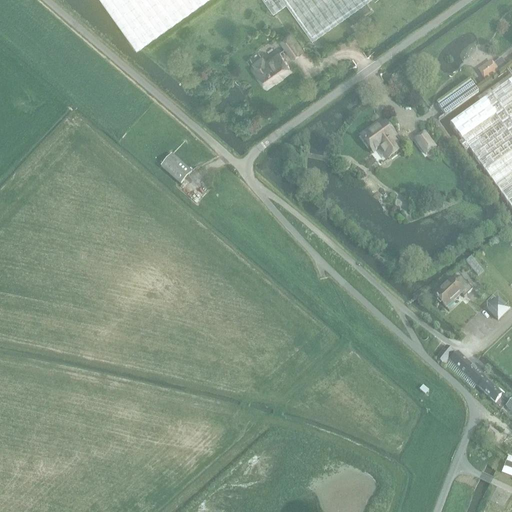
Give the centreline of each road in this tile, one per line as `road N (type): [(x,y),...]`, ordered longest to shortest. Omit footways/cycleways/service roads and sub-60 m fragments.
road 1 (unclassified): [(466,0),(254,150),(241,169)]
road 2 (unclassified): [(241,169),(394,301),(421,354)]
road 3 (unclassified): [(421,354),(318,259),(241,169)]
road 4 (unclassified): [(436,511),(477,406),(421,354)]
